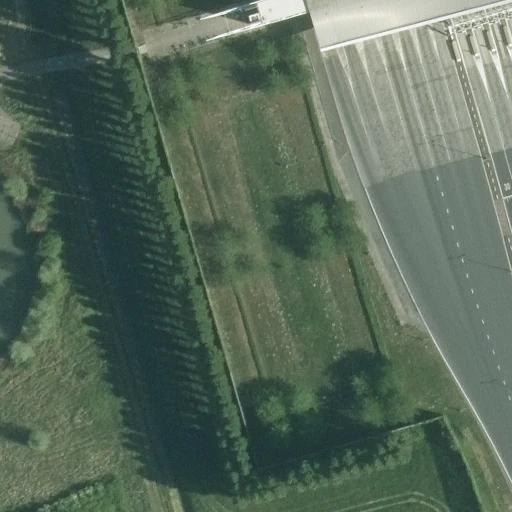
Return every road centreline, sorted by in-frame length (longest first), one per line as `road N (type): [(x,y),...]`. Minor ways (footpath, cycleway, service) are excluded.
road 1 (trunk): [(315,0),(372,184),(453,319)]
road 2 (trunk): [(335,0),(391,178),(453,319)]
road 3 (trunk): [(355,0),(453,319)]
road 4 (trunk): [(376,0),(425,166),(453,319)]
road 5 (trunk): [(394,0),(443,164),(498,301)]
road 6 (trunk): [(412,0),(498,301)]
road 7 (trunk): [(430,0),(473,155),(498,301)]
road 8 (trunk): [(511,203),(451,0)]
road 9 (trunk): [(511,147),(468,0)]
road 10 (trunk): [(453,319),(511,425)]
